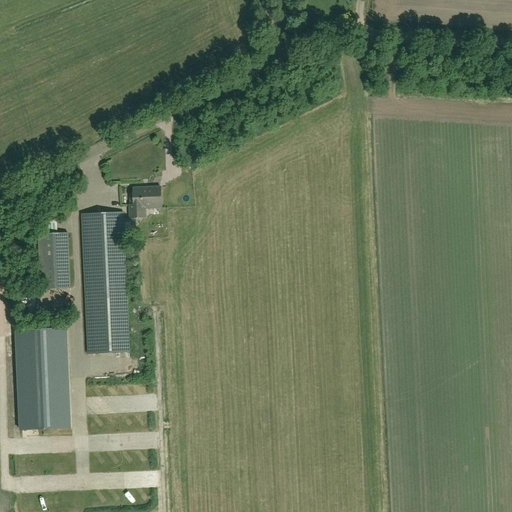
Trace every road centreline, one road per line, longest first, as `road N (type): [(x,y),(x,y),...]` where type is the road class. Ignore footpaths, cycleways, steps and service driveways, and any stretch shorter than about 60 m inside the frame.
road 1 (unclassified): [(360,33),(295,49),(0,202)]
road 2 (unclassified): [(511,42),(360,33)]
